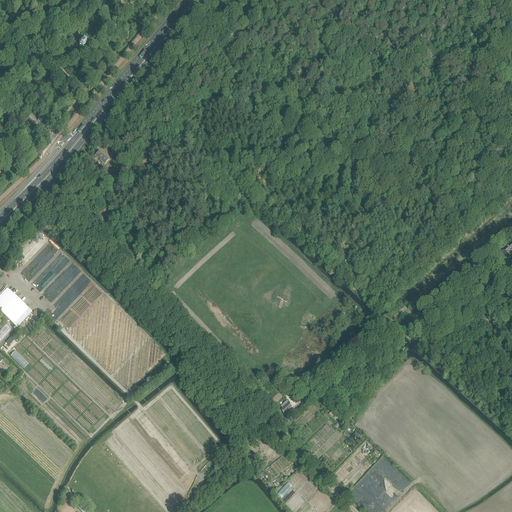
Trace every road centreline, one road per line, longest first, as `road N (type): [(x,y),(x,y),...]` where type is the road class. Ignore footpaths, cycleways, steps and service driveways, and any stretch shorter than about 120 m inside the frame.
road 1 (primary): [(0,226),(198,0)]
road 2 (track): [(262,430),(48,220)]
road 3 (track): [(105,229),(104,205),(118,176),(148,157),(150,108),(211,23),(238,0)]
road 4 (primary): [(190,0),(83,128)]
road 5 (residential): [(267,430),(382,331)]
road 6 (residential): [(356,511),(267,430)]
road 7 (residential): [(185,511),(220,456),(267,430)]
